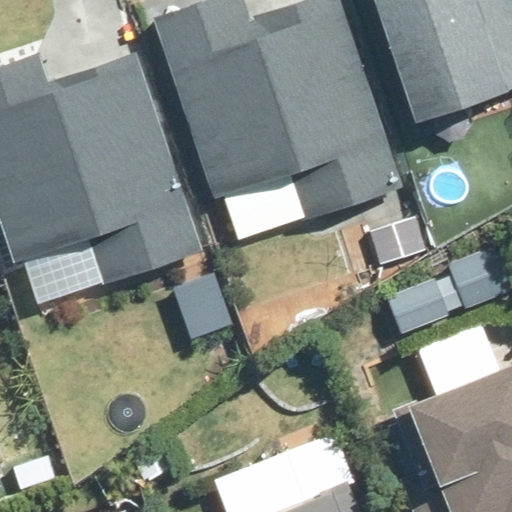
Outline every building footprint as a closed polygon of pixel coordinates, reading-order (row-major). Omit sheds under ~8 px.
[(346,0),(214,0),(159,19),(225,214),(294,191),(310,238),(416,203),(346,0)] [(511,0),(378,0),(429,136),(511,105),(511,0)] [(38,36),(0,48),(0,241),(17,291),(84,268),(104,292),(213,255),(142,51),(54,82),(38,36)] [(417,219),(366,234),(376,270),(428,255),(417,219)] [(511,511),(511,355),(409,400),(457,511),(511,511)] [(0,488),(16,483),(0,439),(0,488)] [(373,511),(360,479),(277,511),(373,511)]
